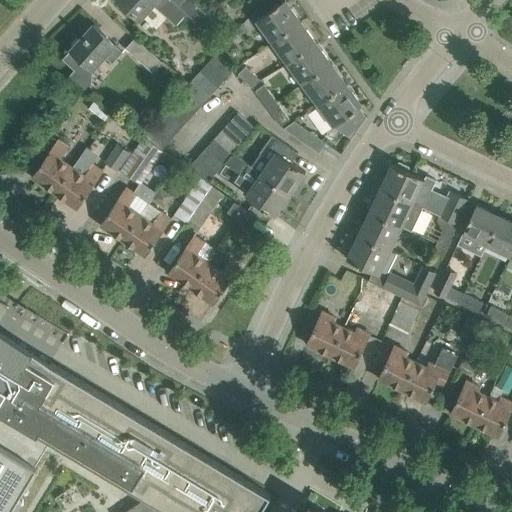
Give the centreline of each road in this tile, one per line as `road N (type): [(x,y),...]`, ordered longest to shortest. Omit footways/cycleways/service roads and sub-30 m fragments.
road 1 (residential): [(238,390),(312,238),(393,121)]
road 2 (residential): [(238,390),(0,236)]
road 3 (residential): [(494,511),(324,434)]
road 4 (residential): [(511,177),(393,121)]
